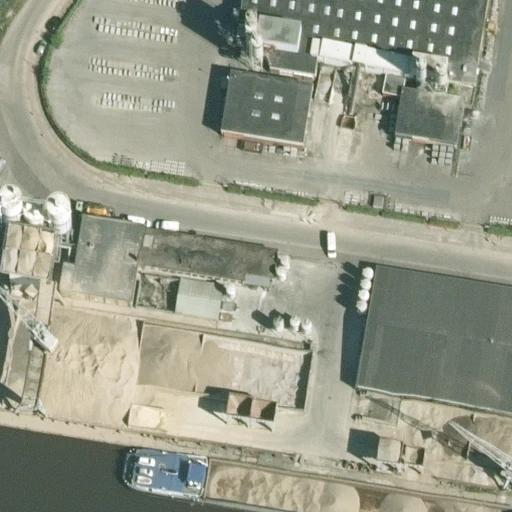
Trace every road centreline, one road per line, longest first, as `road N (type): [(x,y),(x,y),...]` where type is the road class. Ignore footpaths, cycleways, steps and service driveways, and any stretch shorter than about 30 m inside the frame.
road 1 (unclassified): [(511,268),(93,205),(56,183),(17,127)]
road 2 (unclassified): [(50,0),(15,60),(17,127)]
